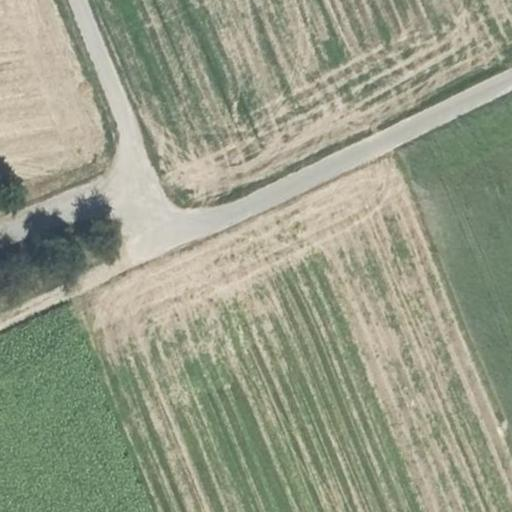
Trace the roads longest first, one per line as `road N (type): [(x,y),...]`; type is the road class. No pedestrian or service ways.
road 1 (track): [(511,77),(232,214),(152,238)]
road 2 (track): [(127,190),(132,137),(75,0)]
road 3 (track): [(152,238),(125,263),(0,325)]
road 4 (track): [(0,232),(73,201),(127,190)]
